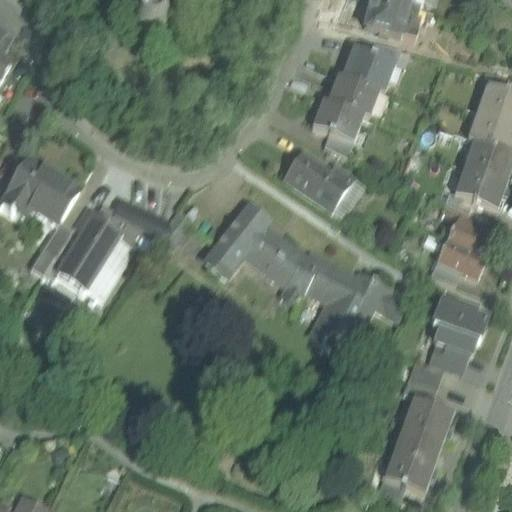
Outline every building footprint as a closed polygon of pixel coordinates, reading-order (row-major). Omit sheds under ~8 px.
[(424,0),(371,0),(371,1),(373,1),(372,3),(408,13),(411,0),(422,0),(424,1),(424,0)] [(372,3),(368,19),(364,34),(400,44),(405,26),(414,28),(417,15),(408,13),(372,3)] [(142,49),(149,51),(146,58),(154,67),(162,59),(160,57),(176,43),(168,33),(166,27),(163,21),(157,17),(150,16),(144,17),(138,21),(134,26),(133,33),(134,39),(137,45),(142,49)] [(414,28),(405,26),(400,44),(413,48),(418,29),(414,28)] [(0,52),(4,45),(0,43),(0,90),(10,72),(1,67),(7,56),(0,52)] [(375,50),(350,44),(345,55),(353,58),(353,57),(370,63),(375,50)] [(375,50),(370,63),(353,57),(353,58),(354,59),(345,83),(345,84),(378,97),(384,100),(400,57),(375,50)] [(510,84),(485,78),(481,90),(486,92),(487,91),(505,97),(505,96),(506,96),(510,84)] [(345,83),(339,81),(329,108),(329,109),(363,121),(363,122),(368,124),(378,97),(345,84),(345,83)] [(505,97),(487,91),(486,92),(477,118),(511,129),(511,98),(506,96),(505,96),(505,97)] [(329,109),(329,108),(322,105),(321,107),(323,108),(314,132),(312,131),(312,133),(328,139),(328,141),(352,150),(352,149),(347,147),(353,131),(358,133),(363,122),(363,121),(329,109)] [(511,151),(511,129),(477,118),(467,146),(473,148),(473,147),(509,160),(509,159),(511,151)] [(509,160),(473,147),(473,148),(464,174),(505,189),(511,169),(511,160),(509,159),(509,160)] [(329,178),(302,159),(284,185),(299,196),(299,195),(326,213),(325,214),(331,218),(353,187),(333,173),(329,178)] [(61,188),(29,169),(30,167),(29,166),(0,213),(22,227),(29,217),(56,234),(79,197),(62,187),(61,188)] [(505,189),(464,174),(454,201),(454,202),(472,208),(472,209),(472,210),(495,218),(505,189)] [(472,208),(454,202),(454,201),(449,199),(445,210),(461,218),(468,221),(472,210),(472,209),(472,210),(472,208)] [(154,222),(121,207),(121,206),(120,206),(114,222),(114,223),(109,231),(121,239),(127,229),(145,237),(155,222),(154,221),(154,222)] [(95,223),(94,222),(81,242),(70,260),(98,277),(121,239),(109,231),(108,231),(114,223),(114,222),(104,218),(103,215),(101,213),(95,223)] [(268,228),(249,213),(206,269),(224,284),(243,260),(284,292),(285,292),(294,281),(306,266),(305,265),(264,233),(268,228)] [(468,221),(461,218),(456,229),(488,244),(494,233),(468,221)] [(178,219),(171,229),(169,227),(156,245),(157,246),(156,249),(168,258),(191,228),(178,219)] [(167,227),(155,222),(145,237),(143,239),(156,245),(169,227),(168,227),(167,227)] [(98,277),(70,260),(54,285),(82,302),(84,299),(91,303),(89,306),(93,309),(95,305),(101,309),(135,255),(134,254),(143,239),(145,237),(127,229),(121,239),(98,277)] [(488,244),(456,229),(446,248),(486,267),(495,248),(488,244)] [(69,239),(40,286),(41,287),(43,283),(52,289),(54,285),(70,260),(81,242),(71,236),(69,239)] [(486,267),(446,248),(437,268),(460,279),(461,278),(477,285),(486,267)] [(358,287),(320,267),(308,260),(305,265),(306,266),(294,281),(307,291),(305,296),(306,297),(330,310),(312,344),(330,353),(335,342),(352,350),(372,313),(397,326),(408,304),(371,285),(370,287),(360,282),(358,287)] [(460,279),(437,268),(430,280),(455,290),(460,279)] [(307,291),(294,281),(285,292),(284,292),(282,294),(285,297),(280,304),(280,305),(296,314),(306,297),(305,296),(304,296),(307,291)] [(487,327),(440,310),(432,332),(440,335),(435,348),(437,349),(434,357),(429,371),(440,375),(445,361),(466,369),(468,361),(471,361),(476,347),(479,348),(482,341),(487,327)] [(429,371),(415,366),(407,389),(413,391),(435,399),(443,376),(440,375),(429,371)] [(435,399),(413,391),(409,404),(413,405),(413,404),(431,410),(435,399)] [(431,410),(413,404),(413,405),(403,432),(444,447),(445,446),(443,445),(452,420),(454,421),(454,419),(431,410)] [(444,447),(403,432),(393,459),(434,474),(435,473),(433,472),(442,447),(444,447)] [(434,474),(393,459),(384,487),(401,493),(401,494),(404,495),(424,502),(425,500),(423,500),(433,474),(434,475),(434,474)] [(401,493),(384,487),(379,498),(400,507),(404,495),(401,494),(401,493)]
